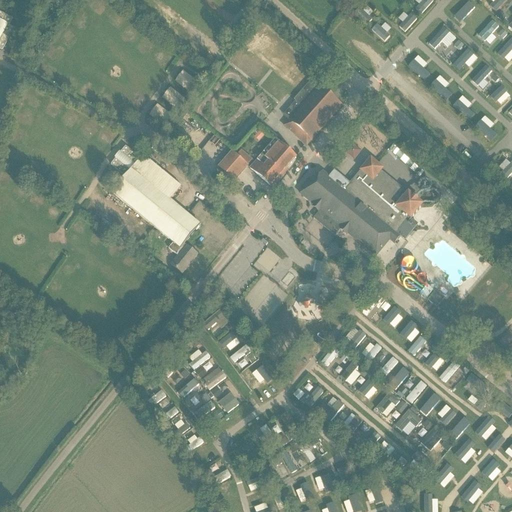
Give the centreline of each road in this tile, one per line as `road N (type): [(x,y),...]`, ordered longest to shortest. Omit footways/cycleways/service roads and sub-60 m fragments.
road 1 (unclassified): [(18,511),(367,87),(270,0)]
road 2 (unknown): [(58,228),(133,127),(258,218)]
road 3 (track): [(511,217),(367,87)]
